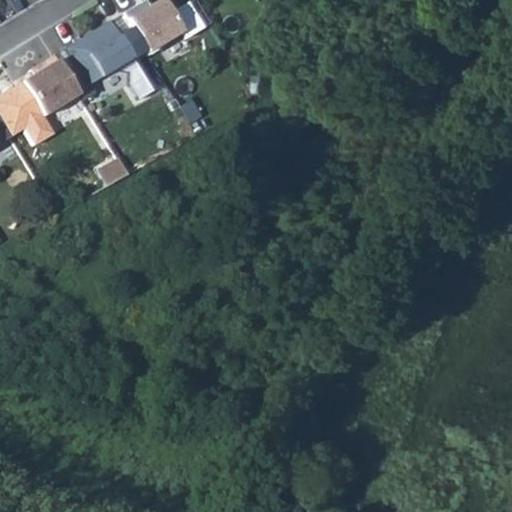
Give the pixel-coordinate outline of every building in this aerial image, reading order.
[(143,0),(135,0),(117,11),(143,54),(161,42),(159,41),(178,29),(160,0),(150,0),(146,3),(143,0)] [(84,82),(108,67),(124,71),(123,83),(132,98),(147,90),(132,66),(104,20),(48,53),(70,88),(82,80),(84,82)] [(70,88),(48,53),(30,64),(33,69),(27,73),(15,80),(36,115),(73,92),(70,88)] [(33,69),(30,64),(24,68),(27,73),(33,69)] [(112,156),(92,168),(103,184),(122,173),(112,156)]
